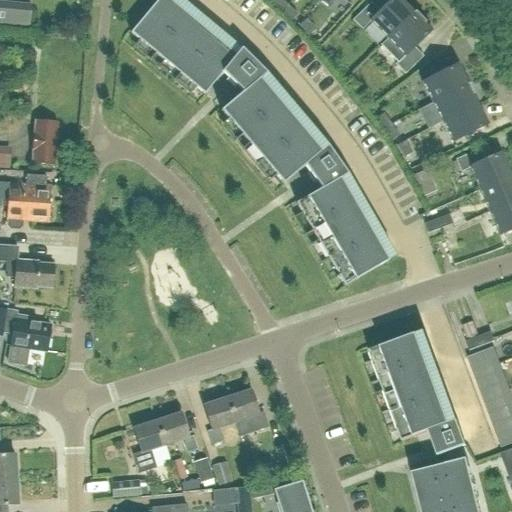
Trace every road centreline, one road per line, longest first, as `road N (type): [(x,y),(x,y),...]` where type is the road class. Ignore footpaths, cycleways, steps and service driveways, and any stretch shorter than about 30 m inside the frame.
road 1 (residential): [(274,342),(186,200),(144,158),(91,144)]
road 2 (residential): [(74,404),(91,144)]
road 3 (residential): [(511,261),(274,342)]
road 4 (residential): [(274,342),(74,404)]
road 5 (residential): [(337,511),(274,342)]
road 6 (residential): [(91,144),(106,0)]
